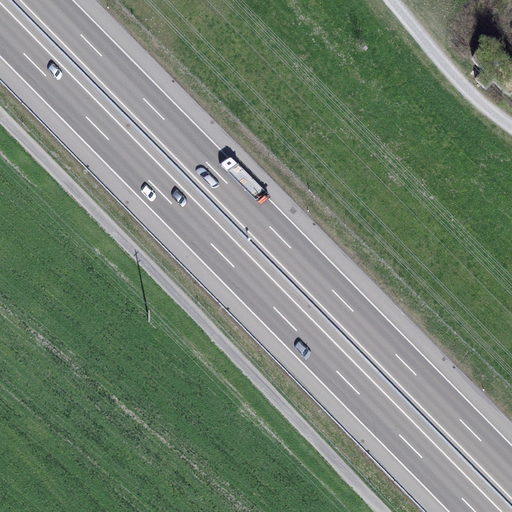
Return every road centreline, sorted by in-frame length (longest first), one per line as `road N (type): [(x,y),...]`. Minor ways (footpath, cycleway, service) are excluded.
road 1 (motorway): [(0,30),(474,511)]
road 2 (motorway): [(511,471),(47,0)]
road 3 (track): [(385,511),(0,116)]
road 4 (track): [(511,126),(458,81),(392,0)]
